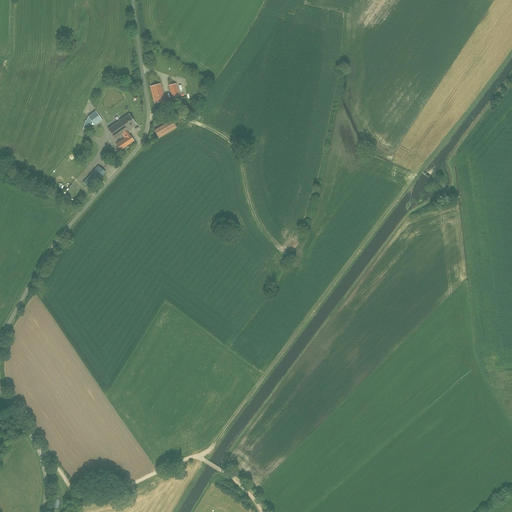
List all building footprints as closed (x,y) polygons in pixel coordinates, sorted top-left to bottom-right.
[(175,83),(167,84),(170,99),(178,98),(175,83)] [(159,84),(149,85),(152,103),(161,102),(159,84)] [(88,116),(85,130),(90,131),(92,122),(102,117),(98,110),(88,116)] [(129,110),(106,126),(114,138),(120,134),(123,138),(116,144),(120,150),(136,139),(128,128),(137,121),(129,110)] [(176,129),(172,122),(155,133),(159,140),(176,129)] [(85,179),(91,185),(105,170),(99,164),(85,179)]
